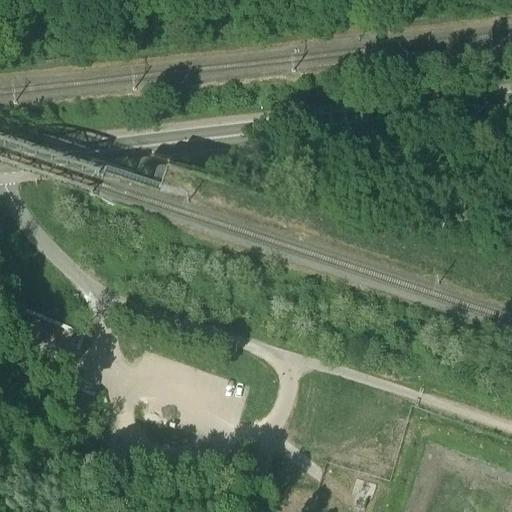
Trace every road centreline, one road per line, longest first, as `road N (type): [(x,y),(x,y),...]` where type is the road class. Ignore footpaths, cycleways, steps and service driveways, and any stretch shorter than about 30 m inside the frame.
road 1 (unclassified): [(426,400),(97,296),(53,259),(0,183)]
road 2 (tertiary): [(511,103),(84,152)]
